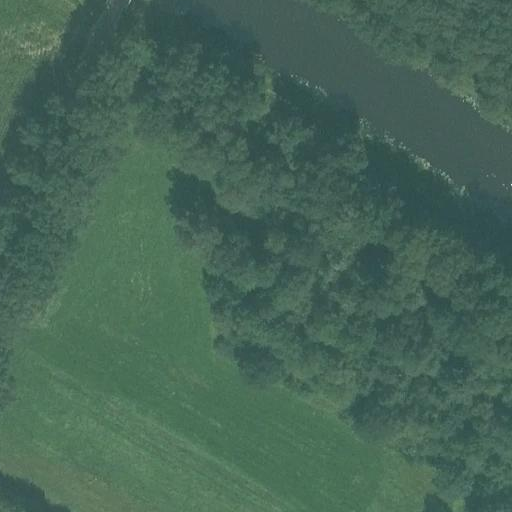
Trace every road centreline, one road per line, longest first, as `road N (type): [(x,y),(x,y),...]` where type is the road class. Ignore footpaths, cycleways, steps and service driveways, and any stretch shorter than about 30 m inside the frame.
road 1 (unclassified): [(0,256),(120,0)]
road 2 (track): [(511,79),(409,0)]
